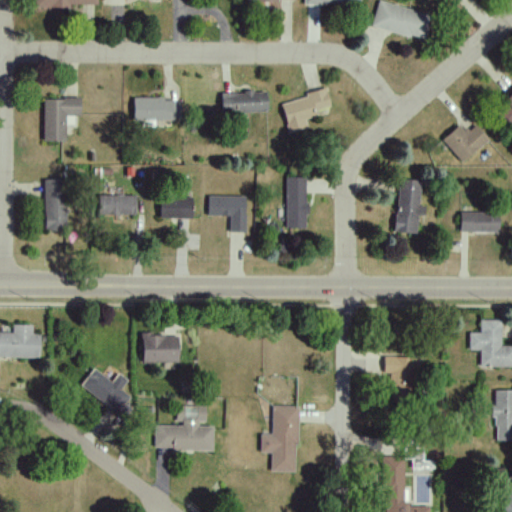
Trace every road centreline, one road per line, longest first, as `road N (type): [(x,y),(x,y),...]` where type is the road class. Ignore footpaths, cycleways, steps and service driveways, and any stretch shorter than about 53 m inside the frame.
road 1 (residential): [(342,511),(351,172),(511,11)]
road 2 (tertiary): [(511,290),(0,287)]
road 3 (residential): [(7,52),(322,54),(356,68),(400,119)]
road 4 (residential): [(5,288),(6,0)]
road 5 (residential): [(169,511),(42,418),(0,407)]
